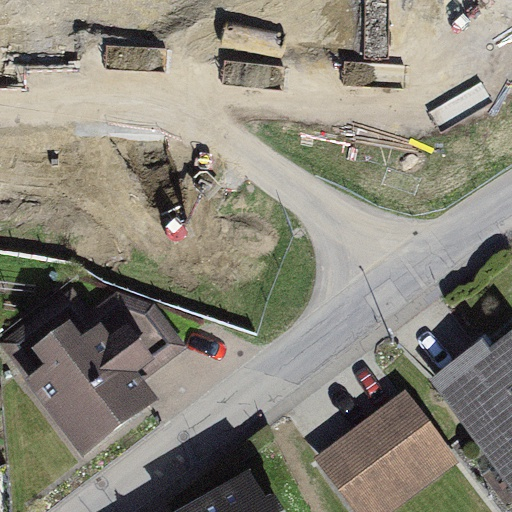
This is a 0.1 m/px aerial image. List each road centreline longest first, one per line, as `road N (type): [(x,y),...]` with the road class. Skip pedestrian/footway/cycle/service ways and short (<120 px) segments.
road 1 (unclassified): [(87,511),(468,215),(511,195)]
road 2 (track): [(0,92),(104,99),(203,128),(296,185),(390,275)]
